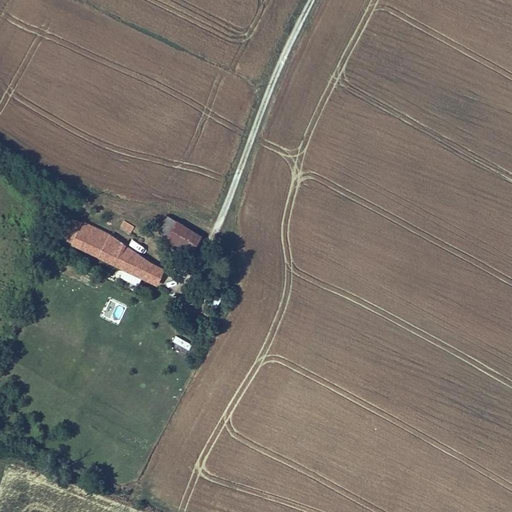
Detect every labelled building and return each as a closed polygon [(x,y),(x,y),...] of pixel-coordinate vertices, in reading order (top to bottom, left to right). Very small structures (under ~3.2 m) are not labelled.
[(146,225),(181,240),(189,221),(153,207),(146,225)] [(65,222),(59,235),(123,266),(131,249),(68,216),(65,222)] [(65,222),(58,219),(52,232),(59,235),(65,222)] [(153,261),(131,249),(123,266),(145,277),(153,261)] [(176,336),(172,342),(189,351),(192,344),(176,336)]
